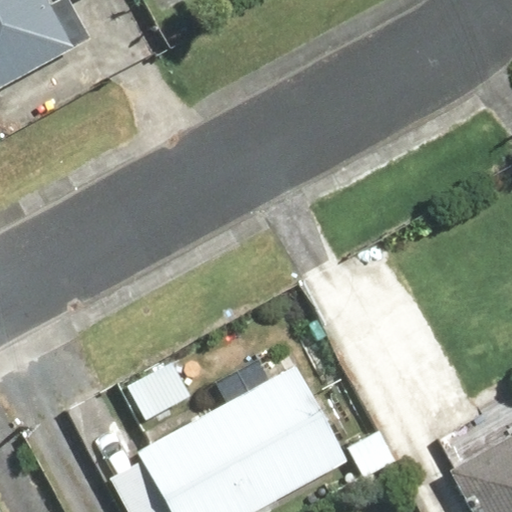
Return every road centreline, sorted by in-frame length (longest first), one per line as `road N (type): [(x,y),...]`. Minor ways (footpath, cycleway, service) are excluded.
road 1 (residential): [(0,284),(473,23),(489,0)]
road 2 (unknown): [(0,329),(103,511)]
